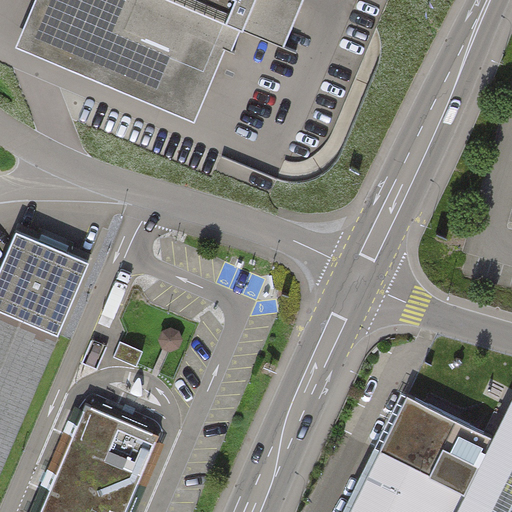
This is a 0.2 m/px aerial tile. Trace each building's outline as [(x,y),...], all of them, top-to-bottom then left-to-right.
[(65,0),(72,3),(54,45),(172,95),(197,38),(225,50),(233,29),(286,51),(308,0),(65,0)] [(17,226),(0,264),(0,307),(56,332),(89,256),(17,226)] [(0,464),(56,332),(0,307),(0,464)] [(479,434),(393,392),(333,511),(511,511),(511,390),(503,386),(479,434)] [(39,511),(123,511),(157,431),(86,401),(39,511)]
